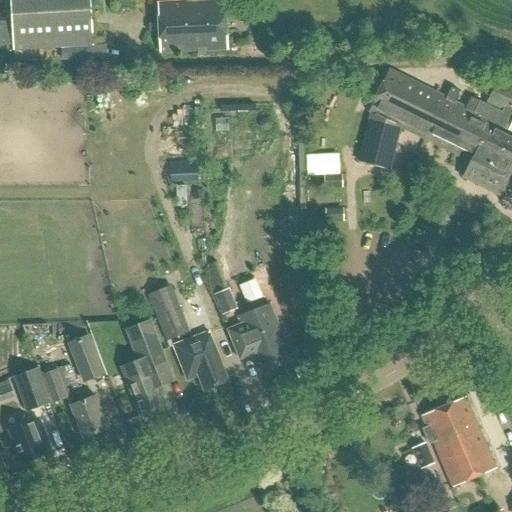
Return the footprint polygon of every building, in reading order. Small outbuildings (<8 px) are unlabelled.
[(6,0),(10,53),(90,48),(86,0),(6,0)] [(158,6),(159,54),(227,51),(225,4),(158,6)] [(104,38),(89,39),(90,48),(62,49),(63,59),(105,56),(104,38)] [(470,164),(470,165),(462,180),(500,199),(511,176),(511,87),(498,81),(485,107),(470,100),(465,111),(454,105),(459,94),(450,90),(445,101),(389,73),(369,115),(370,115),(366,134),(354,131),(349,151),(361,154),(358,164),(388,172),(399,130),(470,164)] [(128,103),(127,96),(100,97),(100,104),(128,103)] [(214,118),(214,131),(226,131),(226,118),(214,118)] [(340,195),(340,180),(320,181),(321,196),(340,195)] [(195,200),(195,181),(183,181),(183,200),(195,200)] [(341,230),(340,214),(322,214),(322,230),(341,230)] [(270,237),(283,249),(297,233),(284,221),(270,237)] [(235,309),(215,260),(201,266),(221,315),(235,309)] [(168,288),(144,298),(163,344),(187,334),(168,288)] [(249,323),(228,332),(239,362),(256,355),(262,370),(286,360),(279,342),(282,341),(269,307),(247,316),(249,323)] [(164,406),(156,385),(172,379),(148,316),(124,326),(138,363),(124,368),(130,382),(126,383),(139,416),(164,406)] [(197,378),(204,393),(228,383),(208,333),(172,347),(186,383),(197,378)] [(64,344),(82,385),(102,377),(84,336),(64,344)] [(320,349),(320,339),(311,339),(312,349),(320,349)] [(298,361),(303,384),(312,382),(307,359),(298,361)] [(49,403),(50,405),(77,395),(67,366),(40,376),(49,403)] [(40,376),(37,369),(14,377),(26,411),(49,403),(40,376)] [(94,395),(69,405),(82,437),(107,428),(94,395)] [(425,431),(421,433),(427,447),(431,445),(450,490),(495,471),(465,400),(420,419),(425,431)] [(42,433),(36,417),(7,429),(19,461),(44,452),(37,434),(42,433)] [(430,463),(421,442),(407,447),(416,469),(430,463)]
